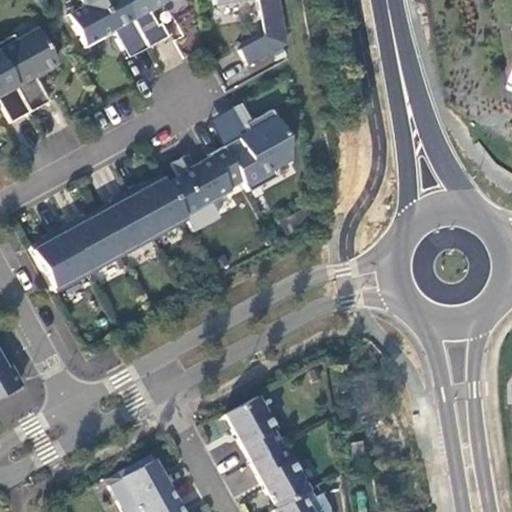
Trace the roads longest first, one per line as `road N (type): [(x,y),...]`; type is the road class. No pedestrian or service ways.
road 1 (tertiary): [(407,247),(303,280),(149,363)]
road 2 (tertiary): [(164,392),(312,310),(415,297)]
road 3 (secondary): [(451,220),(397,0)]
road 4 (residential): [(0,209),(185,103)]
road 5 (secondary): [(493,511),(464,310)]
road 6 (secondary): [(438,310),(466,511)]
road 7 (secondary): [(387,67),(418,233)]
road 8 (residential): [(0,284),(73,406)]
road 9 (residential): [(164,392),(227,511)]
